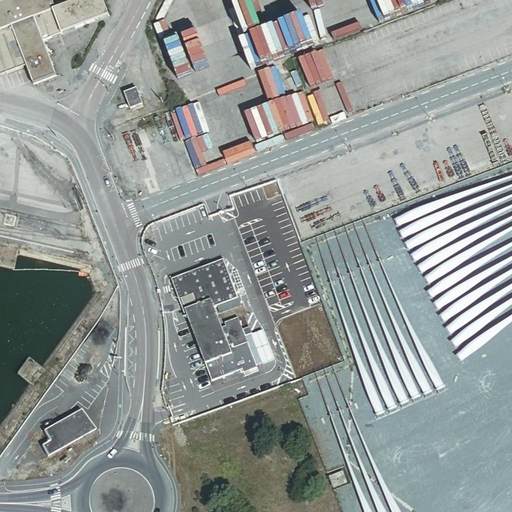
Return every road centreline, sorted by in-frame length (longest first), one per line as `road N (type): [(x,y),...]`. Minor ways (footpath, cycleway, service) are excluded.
road 1 (unclassified): [(511,72),(117,221)]
road 2 (tertiary): [(117,221),(152,323),(132,459)]
road 3 (unclassified): [(76,122),(142,0)]
